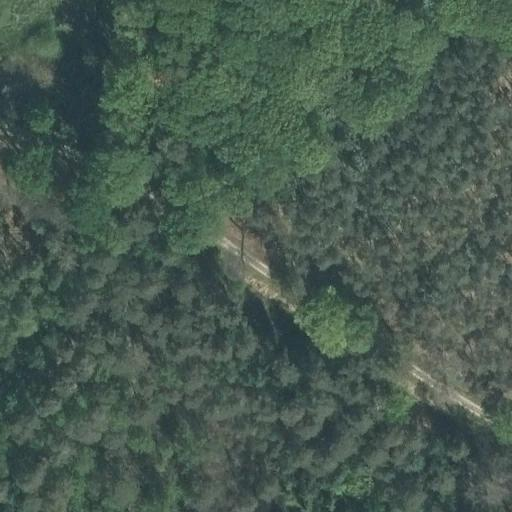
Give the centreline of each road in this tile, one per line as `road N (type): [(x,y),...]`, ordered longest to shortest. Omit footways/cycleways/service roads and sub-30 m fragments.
road 1 (track): [(511,443),(112,177),(0,144)]
road 2 (track): [(112,177),(183,164),(245,136),(329,68),(375,0)]
